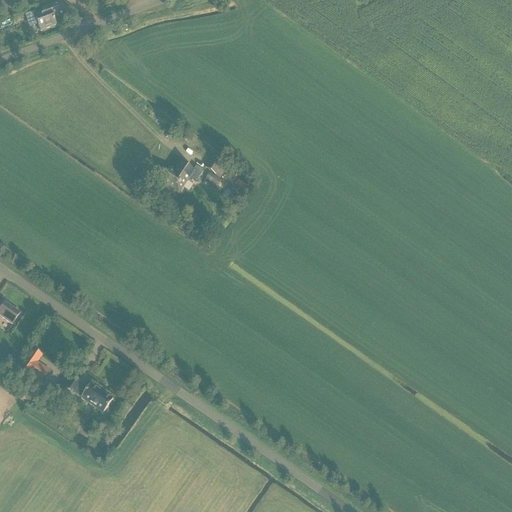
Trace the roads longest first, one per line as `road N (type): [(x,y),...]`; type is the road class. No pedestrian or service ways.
road 1 (unclassified): [(348,511),(0,270)]
road 2 (unclassified): [(0,63),(164,0)]
